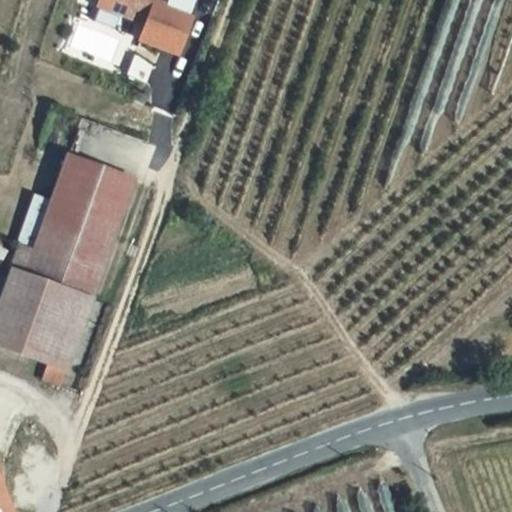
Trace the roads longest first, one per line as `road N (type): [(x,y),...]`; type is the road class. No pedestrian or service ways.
road 1 (track): [(56,511),(100,369),(238,0)]
road 2 (tertiary): [(401,418),(152,511)]
